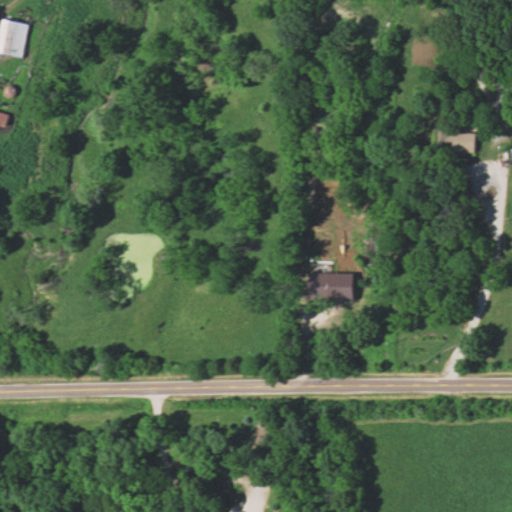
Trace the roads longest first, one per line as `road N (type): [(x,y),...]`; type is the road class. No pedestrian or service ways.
road 1 (secondary): [(0,392),(511,387)]
road 2 (residential): [(453,387),(494,263),(495,223)]
road 3 (residential): [(484,212),(495,223),(499,211),(504,177),(497,171),(484,170),(473,182),(484,212)]
